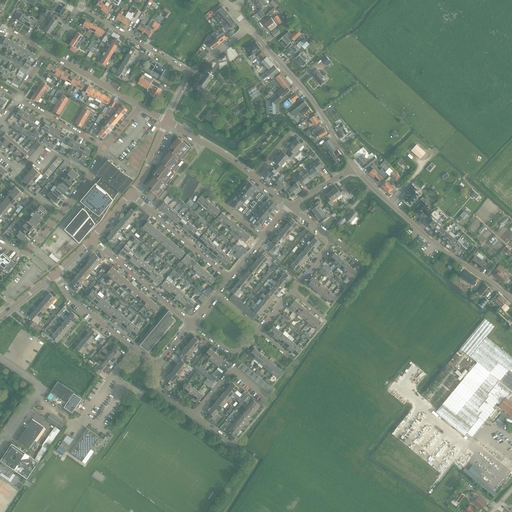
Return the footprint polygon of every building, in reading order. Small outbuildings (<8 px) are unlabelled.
[(99,0),(96,6),(102,9),(105,5),(102,3),(103,0),(102,0),(99,0)] [(267,4),(268,3),(269,1),(267,0),(264,0),(254,0),(261,9),(267,4)] [(105,5),(102,9),(108,13),(112,6),(110,4),(106,2),(105,5)] [(53,11),(56,14),(58,12),(62,15),(66,9),(65,8),(67,6),(64,4),(63,7),(61,6),(58,3),(53,10),(53,11)] [(165,17),(167,18),(171,11),(165,7),(163,10),(167,12),(165,17)] [(215,17),(219,22),(218,22),(220,25),(221,24),(223,26),(225,24),(227,26),(229,24),(228,23),(228,22),(227,21),(232,18),(222,7),(215,13),(217,15),(215,17)] [(125,17),(122,21),(128,25),(133,17),(137,19),(141,12),(136,9),(134,13),(132,12),(131,13),(128,11),(125,17)] [(18,10),(15,14),(17,16),(17,17),(19,18),(18,21),(23,24),(28,17),(29,14),(24,11),(23,12),(20,11),(18,10)] [(116,18),(122,21),(125,17),(122,15),(123,12),(121,11),(116,18)] [(52,18),(48,24),(53,27),(57,21),(56,20),(57,18),(51,13),(49,16),(52,18)] [(146,22),(148,18),(142,14),(139,18),(146,22)] [(271,30),(277,25),(279,27),(285,21),(280,15),(278,16),(277,15),(274,17),(275,18),(273,20),(271,17),(265,22),(271,30)] [(28,17),(23,24),(29,27),(30,25),(33,26),(36,20),(33,19),(33,20),(28,17)] [(225,24),(223,26),(227,31),(229,29),(236,23),(232,18),(227,21),(228,22),(228,23),(229,24),(227,26),(225,24)] [(83,25),(89,29),(92,23),(86,19),(84,23),(83,25)] [(136,30),(142,34),(147,26),(141,22),(136,30)] [(92,23),(89,29),(95,32),(99,27),(92,23)] [(49,33),(53,27),(48,24),(44,30),(49,33)] [(147,26),(142,34),(148,37),(153,30),(147,26)] [(99,27),(95,32),(101,36),(105,31),(99,27)] [(281,31),(278,27),(271,33),(275,37),(280,33),(281,31)] [(286,33),(279,41),(285,47),(293,39),(294,40),(301,33),(297,29),(292,35),(288,31),(286,33)] [(222,32),(222,33),(220,30),(218,32),(220,34),(216,37),(217,38),(210,44),(214,49),(221,43),(221,42),(227,37),(222,32)] [(78,32),(73,38),(81,43),(82,41),(85,37),(83,35),(78,32)] [(115,38),(113,41),(112,40),(110,42),(117,46),(120,40),(118,39),(120,36),(113,32),(111,36),(115,38)] [(0,40),(0,43),(7,47),(11,40),(5,37),(5,38),(2,37),(0,40)] [(73,38),(69,44),(74,47),(75,47),(77,49),(80,45),(79,44),(81,43),(73,38)] [(11,40),(7,47),(12,50),(16,43),(11,40)] [(300,48),(293,55),(303,66),(309,60),(304,55),(301,53),(305,49),(304,49),(309,44),(306,41),(299,48),(300,48)] [(110,46),(108,49),(113,53),(117,46),(110,42),(108,45),(110,46)] [(16,43),(12,50),(17,53),(21,46),(16,43)] [(256,43),(247,48),(252,55),(249,57),(251,61),(256,57),(254,54),(260,49),(256,43)] [(287,49),(293,55),(300,48),(299,48),(296,44),(294,46),(294,45),(293,46),(292,44),(287,49)] [(21,46),(17,53),(22,56),(26,49),(21,46)] [(132,47),(128,52),(135,57),(138,51),(132,47)] [(26,49),(22,56),(27,59),(31,52),(26,49)] [(108,49),(104,55),(109,59),(113,53),(108,49)] [(262,51),(256,57),(258,59),(259,58),(262,61),(267,56),(262,51)] [(31,52),(27,59),(32,62),(36,55),(31,52)] [(128,52),(125,58),(132,62),(135,57),(128,52)] [(105,65),(109,59),(104,55),(104,56),(102,55),(101,58),(102,59),(100,62),(105,65)] [(325,55),(321,59),(327,66),(331,62),(325,55)] [(265,64),(269,68),(274,64),(267,56),(262,61),(263,62),(262,63),(264,65),(265,64)] [(125,58),(122,63),(129,67),(132,62),(125,58)] [(165,69),(152,61),(153,59),(150,58),(148,63),(150,64),(155,67),(153,70),(161,75),(162,74),(163,75),(164,72),(163,72),(165,69)] [(122,63),(118,68),(126,73),(129,67),(122,63)] [(270,68),(265,72),(261,77),(264,80),(266,78),(266,77),(268,75),(271,79),(279,71),(280,70),(278,67),(277,68),(274,64),(269,68),(270,68)] [(54,76),(55,74),(58,68),(53,65),(50,71),(53,73),(52,74),(54,76)] [(58,68),(55,74),(60,77),(64,71),(58,68)] [(123,78),(126,73),(118,68),(115,74),(123,78)] [(6,69),(2,76),(7,79),(11,72),(6,69)] [(321,85),(326,80),(317,69),(312,74),(321,85)] [(64,71),(60,77),(66,80),(69,74),(64,71)] [(207,71),(195,88),(201,93),(201,92),(202,93),(205,89),(204,88),(213,76),(211,74),(212,72),(211,71),(209,73),(207,71)] [(11,72),(7,79),(12,82),(16,75),(11,72)] [(271,81),(273,84),(275,86),(279,83),(280,82),(281,82),(282,81),(281,80),(285,77),(281,73),(275,78),(271,81)] [(69,74),(66,80),(71,83),(74,77),(69,74)] [(16,75),(12,82),(17,85),(21,78),(16,75)] [(139,81),(137,84),(147,89),(148,88),(153,90),(151,94),(157,98),(161,90),(155,86),(151,84),(152,80),(142,75),(141,78),(140,80),(139,81)] [(74,77),(71,83),(76,86),(80,80),(74,77)] [(279,83),(283,87),(284,89),(287,87),(290,84),(285,77),(281,80),(282,81),(281,82),(280,82),(279,83)] [(80,80),(76,86),(79,88),(78,90),(80,91),(85,83),(80,80)] [(42,82),(38,87),(45,91),(48,86),(42,82)] [(78,99),(81,100),(86,92),(88,93),(87,95),(89,97),(94,89),(88,85),(86,91),(83,89),(78,99)] [(38,87),(35,92),(41,97),(45,91),(38,87)] [(277,94),(271,99),(276,105),(282,100),(281,99),(291,91),(287,87),(284,89),(283,87),(276,93),(277,94)] [(94,89),(89,97),(92,98),(93,96),(96,98),(99,92),(94,89)] [(31,98),(37,102),(41,97),(35,92),(31,98)] [(99,92),(96,98),(101,101),(105,95),(99,92)] [(295,93),(288,99),(291,103),(298,97),(295,93)] [(62,95),(59,100),(65,104),(68,98),(62,95)] [(105,95),(101,101),(107,104),(110,98),(105,95)] [(276,114),(275,105),(276,105),(271,99),(269,101),(268,100),(265,100),(266,114),(276,114)] [(59,100),(56,105),(62,109),(65,104),(59,100)] [(296,117),(298,115),(300,117),(302,116),(303,116),(305,115),(306,116),(312,111),(305,102),(292,112),(296,117)] [(59,115),(62,109),(56,105),(52,111),(59,115)] [(118,110),(123,115),(127,110),(122,105),(120,107),(119,107),(117,109),(118,110)] [(84,107),(81,113),(87,117),(91,111),(84,107)] [(20,109),(16,116),(18,117),(17,119),(20,121),(21,119),(25,112),(20,109)] [(118,110),(114,115),(119,119),(123,115),(118,110)] [(21,119),(20,121),(25,124),(26,122),(30,115),(25,112),(21,119)] [(81,113),(78,118),(84,122),(87,117),(81,113)] [(30,115),(26,122),(31,125),(35,118),(30,115)] [(110,119),(115,124),(119,119),(114,115),(110,119)] [(309,125),(311,124),(312,123),(314,125),(319,122),(315,115),(310,118),(311,120),(307,122),(309,125)] [(35,118),(31,125),(33,126),(34,125),(37,127),(41,121),(35,118)] [(78,118),(74,124),(81,127),(84,122),(78,118)] [(110,119),(106,124),(111,129),(115,124),(110,119)] [(348,134),(344,128),(345,127),(342,122),(335,127),(342,138),(348,134)] [(47,133),(51,126),(45,123),(41,130),(44,131),(44,130),(47,132),(47,133)] [(102,129),(107,133),(111,129),(106,124),(102,129)] [(51,126),(47,133),(49,134),(48,135),(51,137),(52,136),(56,129),(51,126)] [(320,138),(327,133),(324,129),(323,130),(320,126),(312,132),(316,138),(320,138)] [(56,129),(52,136),(54,137),(55,136),(58,138),(57,139),(61,132),(56,129)] [(103,138),(107,133),(102,129),(98,134),(103,138)] [(62,142),(66,136),(67,135),(61,132),(57,139),(59,140),(60,140),(62,142)] [(0,138),(0,140),(3,143),(9,136),(5,133),(0,138)] [(9,136),(3,143),(6,146),(13,139),(9,136)] [(156,176),(146,187),(150,190),(146,195),(152,200),(155,197),(157,198),(168,185),(166,183),(175,172),(173,171),(182,160),(180,158),(191,146),(185,141),(184,142),(178,137),(168,149),(170,151),(161,162),(163,163),(154,174),(156,176)] [(13,139),(6,146),(10,150),(16,142),(13,139)] [(70,139),(66,145),(69,147),(71,148),(72,149),(76,142),(70,139)] [(292,143),(299,149),(303,145),(304,145),(306,143),(301,139),(299,141),(296,139),(292,143)] [(328,152),(329,152),(335,160),(342,155),(338,150),(334,153),(334,152),(338,148),(337,147),(330,139),(324,143),(323,144),(328,152)] [(16,142),(10,150),(14,153),(20,145),(16,142)] [(71,148),(68,154),(66,156),(69,158),(71,155),(70,155),(71,154),(73,149),(74,150),(74,149),(77,150),(77,151),(77,152),(81,145),(76,142),(72,149),(71,148)] [(291,150),(289,153),(294,157),(295,155),(297,156),(301,151),(299,149),(292,143),(288,148),(291,150)] [(411,151),(420,159),(425,152),(416,144),(411,151)] [(20,145),(14,153),(17,156),(24,148),(20,145)] [(81,145),(77,152),(79,153),(80,152),(82,153),(82,154),(82,155),(86,148),(81,145)] [(24,148),(17,156),(21,159),(26,154),(27,152),(32,155),(33,153),(29,150),(25,146),(24,149),(24,148)] [(86,148),(82,155),(84,156),(85,155),(88,157),(91,151),(86,148)] [(279,156),(285,162),(289,157),(292,160),(294,157),(289,153),(287,155),(283,151),(279,156)] [(365,170),(377,159),(375,156),(368,161),(362,154),(356,159),(365,170)] [(277,163),(275,165),(280,169),(282,167),(281,166),(285,162),(279,156),(274,161),(277,163)] [(71,235),(74,237),(78,242),(79,243),(85,236),(101,220),(116,195),(120,192),(122,193),(134,179),(132,178),(124,173),(108,159),(98,171),(97,172),(102,177),(96,184),(95,183),(80,200),(80,201),(86,205),(83,209),(82,208),(64,229),(71,235)] [(314,166),(309,170),(314,177),(320,173),(317,170),(320,168),(316,163),(313,165),(314,166)] [(368,173),(373,178),(378,173),(382,169),(381,168),(379,170),(373,164),(370,167),(373,169),(368,173)] [(267,170),(273,176),(277,171),(278,172),(280,169),(275,165),(273,167),(271,165),(267,170)] [(378,173),(373,178),(377,182),(382,177),(383,178),(385,176),(387,173),(389,176),(390,175),(393,171),(386,165),(383,168),(386,171),(385,172),(382,169),(378,173)] [(30,171),(38,177),(41,174),(33,167),(30,171)] [(68,174),(75,180),(76,180),(75,179),(78,174),(72,169),(68,174)] [(269,180),(273,176),(267,170),(263,175),(269,180)] [(304,173),(310,180),(314,177),(309,170),(304,173)] [(27,175),(34,181),(38,177),(30,171),(27,175)] [(398,176),(393,171),(390,175),(397,181),(400,178),(398,176)] [(296,178),(300,183),(303,182),(304,184),(310,180),(304,173),(300,177),(299,176),(296,178)] [(65,179),(71,184),(75,180),(68,174),(69,175),(65,179)] [(24,179),(31,185),(34,181),(27,175),(24,179)] [(296,183),(292,187),(297,193),(302,190),(298,185),(300,183),(296,178),(294,180),(296,183)] [(28,188),(31,185),(24,179),(21,182),(28,188)] [(60,183),(68,189),(71,184),(65,179),(61,183),(60,183)] [(393,193),(396,190),(385,180),(380,185),(389,194),(391,191),(393,193)] [(246,185),(253,192),(256,188),(249,181),(246,185)] [(57,187),(63,193),(67,189),(68,189),(60,183),(57,187)] [(407,195),(404,199),(411,205),(413,202),(414,202),(417,199),(416,199),(419,196),(414,191),(417,189),(412,184),(405,192),(407,195)] [(250,195),(253,192),(246,185),(242,189),(250,195)] [(12,190),(20,196),(23,193),(15,186),(12,190)] [(46,186),(40,193),(43,195),(49,188),(48,188),(46,186)] [(53,192),(60,198),(59,197),(63,193),(57,187),(53,192)] [(292,197),(297,193),(292,187),(287,190),(292,197)] [(331,190),(336,197),(338,200),(342,197),(343,196),(342,195),(344,193),(341,188),(338,190),(336,187),(331,190)] [(242,189),(239,193),(247,199),(250,195),(242,189)] [(9,194),(16,200),(20,196),(12,190),(9,194)] [(326,199),(330,204),(331,206),(334,204),(333,202),(332,201),(336,197),(331,190),(326,194),(328,197),(326,199)] [(56,203),(60,198),(53,192),(54,193),(50,198),(56,203)] [(247,199),(239,193),(236,196),(244,203),(247,199)] [(6,197),(13,204),(16,200),(9,194),(6,197)] [(198,202),(201,205),(206,199),(202,195),(196,201),(195,203),(191,208),(193,210),(197,205),(196,204),(198,202)] [(233,200),(241,206),(244,203),(236,196),(233,200)] [(3,201),(10,207),(13,204),(6,197),(3,201)] [(33,198),(29,203),(27,205),(30,207),(35,200),(33,198)] [(206,199),(201,205),(206,209),(211,203),(206,199)] [(267,203),(273,208),(276,204),(270,199),(267,203)] [(230,204),(238,210),(238,209),(241,206),(233,200),(230,204)] [(422,200),(414,209),(417,212),(416,213),(419,215),(419,214),(420,215),(423,212),(424,213),(427,216),(431,211),(427,207),(428,206),(422,200)] [(0,204),(0,205),(7,211),(10,207),(3,201),(0,204)] [(312,209),(316,214),(322,209),(319,204),(320,204),(318,201),(313,205),(314,207),(312,209)] [(159,208),(164,212),(169,206),(164,202),(159,208)] [(33,210),(35,212),(43,218),(43,217),(42,217),(46,212),(45,212),(46,210),(38,203),(33,210)] [(211,203),(206,209),(210,213),(216,207),(211,203)] [(270,212),(273,208),(267,203),(264,206),(262,205),(262,206),(270,212)] [(169,206),(164,212),(168,216),(174,210),(169,206)] [(270,212),(262,206),(259,209),(267,216),(270,212)] [(216,207),(210,213),(215,217),(220,211),(216,207)] [(131,209),(127,213),(134,219),(137,222),(140,225),(142,223),(145,219),(142,217),(139,220),(136,217),(138,214),(131,209)] [(267,216),(259,209),(260,210),(257,214),(264,219),(267,216)] [(322,209),(316,214),(319,219),(322,217),(324,220),(329,216),(327,213),(326,214),(322,209)] [(174,210),(168,216),(173,220),(178,214),(174,210)] [(351,222),(352,221),(354,222),(357,219),(355,217),(358,214),(353,210),(346,218),(351,222)] [(36,213),(32,217),(38,222),(43,218),(35,212),(36,213)] [(217,218),(222,223),(227,216),(222,212),(217,218)] [(123,218),(130,224),(134,219),(127,213),(123,218)] [(340,217),(335,223),(338,225),(343,219),(346,216),(343,213),(340,217)] [(178,214),(173,220),(178,224),(183,217),(178,214)] [(254,218),(261,223),(264,219),(257,214),(254,218)] [(227,216),(222,223),(226,226),(232,220),(227,216)] [(431,217),(427,222),(429,224),(427,226),(432,230),(437,223),(439,221),(432,216),(431,217)] [(28,221),(35,227),(38,222),(32,217),(29,221),(28,221)] [(183,217),(178,224),(182,228),(188,221),(183,217)] [(119,223),(126,229),(130,224),(123,218),(119,223)] [(252,220),(251,221),(258,227),(261,223),(254,218),(252,220)] [(288,223),(294,229),(298,224),(292,219),(288,223)] [(232,220),(226,226),(231,230),(236,224),(232,220)] [(24,226),(30,231),(34,226),(35,227),(28,221),(24,226)] [(142,227),(147,231),(152,225),(148,221),(142,227)] [(188,221),(182,228),(187,231),(192,225),(188,221)] [(437,223),(432,230),(436,233),(441,227),(440,226),(442,224),(439,221),(437,223)] [(115,228),(121,233),(126,229),(119,223),(115,228)] [(284,228),(290,233),(294,229),(288,223),(284,228)] [(236,224),(231,230),(236,234),(241,228),(236,224)] [(441,227),(436,233),(440,237),(445,230),(444,230),(442,227),(443,225),(442,224),(440,226),(441,227)] [(152,225),(147,231),(152,235),(157,229),(152,225)] [(192,225),(187,231),(192,235),(197,229),(192,225)] [(20,230),(27,236),(26,235),(30,231),(24,226),(20,230)] [(111,233),(117,238),(121,233),(115,228),(111,233)] [(241,228),(236,234),(240,238),(246,232),(241,228)] [(280,233),(286,238),(290,233),(284,228),(280,233)] [(445,230),(440,237),(444,240),(449,234),(449,233),(446,231),(447,229),(446,228),(444,230),(445,230)] [(157,229),(152,235),(157,239),(162,233),(157,229)] [(197,229),(192,235),(196,239),(202,233),(197,229)] [(17,236),(18,237),(16,239),(21,243),(23,241),(27,236),(20,230),(21,231),(17,236)] [(449,234),(444,240),(448,244),(453,238),(453,237),(455,235),(450,231),(449,233),(449,234)] [(246,232),(240,238),(245,242),(250,236),(246,232)] [(484,240),(491,234),(488,232),(482,238),(484,240)] [(57,239),(59,237),(55,233),(46,244),(49,247),(56,239),(57,239)] [(113,243),(117,238),(111,233),(107,238),(113,243)] [(162,233),(157,239),(161,243),(166,237),(162,233)] [(276,237),(282,243),(286,238),(280,233),(276,237)] [(203,235),(198,241),(203,245),(208,239),(203,235)] [(453,238),(448,244),(452,247),(458,241),(457,241),(454,238),(456,236),(455,235),(453,237),(453,238)] [(494,236),(490,240),(494,245),(498,240),(494,236)] [(166,237),(161,243),(166,247),(171,241),(166,237)] [(272,242),(278,247),(282,243),(276,237),(272,242)] [(311,242),(317,247),(321,243),(314,238),(311,242)] [(458,241),(452,247),(457,251),(462,245),(458,241),(460,239),(459,238),(457,241),(458,241)] [(208,239),(203,245),(207,249),(213,243),(208,239)] [(121,241),(113,251),(116,253),(118,250),(119,251),(124,244),(121,241)] [(171,241),(166,247),(171,251),(176,245),(171,241)] [(268,247),(273,251),(274,252),(278,247),(272,242),(268,247)] [(307,247),(313,252),(317,247),(311,242),(307,247)] [(213,243),(207,249),(212,253),(217,247),(213,243)] [(125,245),(120,252),(125,256),(130,249),(125,245)] [(176,245),(171,251),(175,255),(181,249),(176,245)] [(217,247),(212,253),(217,257),(222,251),(217,247)] [(303,252),(309,257),(313,252),(307,247),(303,252)] [(130,249),(125,256),(129,260),(135,253),(130,249)] [(181,249),(175,255),(180,259),(185,253),(181,249)] [(135,253),(129,260),(134,264),(140,257),(142,255),(137,251),(135,253)] [(222,251),(217,257),(222,261),(227,255),(222,251)] [(53,252),(50,255),(57,262),(60,259),(53,252)] [(299,256),(305,262),(309,257),(303,252),(299,256)] [(258,258),(265,263),(269,258),(263,253),(258,258)] [(329,259),(334,264),(339,257),(334,253),(329,259)] [(475,255),(469,263),(479,270),(485,262),(482,260),(484,257),(478,253),(476,255),(475,255)] [(91,259),(98,265),(101,260),(102,261),(105,258),(100,254),(98,256),(95,254),(91,259)] [(187,254),(181,261),(186,265),(192,258),(187,254)] [(227,255),(222,261),(226,265),(231,258),(227,255)] [(7,256),(0,264),(4,268),(11,259),(7,256)] [(295,261),(301,266),(305,262),(299,256),(295,261)] [(140,257),(134,264),(139,268),(145,261),(140,257)] [(339,257),(334,264),(338,267),(344,261),(339,257)] [(192,258),(186,265),(191,269),(197,262),(192,258)] [(255,263),(261,268),(265,263),(258,258),(255,263)] [(11,259),(4,268),(9,272),(16,263),(11,259)] [(87,264),(94,269),(98,265),(91,259),(87,264)] [(145,261),(139,268),(144,272),(150,266),(145,261)] [(297,271),(301,266),(295,261),(291,266),(297,271)] [(344,261),(338,267),(343,271),(349,265),(344,261)] [(197,262),(191,269),(196,273),(201,266),(197,262)] [(251,268),(257,273),(261,268),(255,263),(251,268)] [(83,268),(89,274),(94,269),(87,264),(83,268)] [(349,265),(343,271),(348,275),(353,269),(349,265)] [(507,277),(501,271),(500,270),(502,268),(499,265),(494,271),(496,273),(494,276),(502,282),(503,281),(505,283),(506,282),(508,280),(508,278),(507,277)] [(150,266),(144,272),(149,276),(155,270),(150,266)] [(201,266),(196,273),(201,277),(206,270),(201,266)] [(106,273),(111,277),(117,271),(112,267),(106,273)] [(79,273),(85,279),(89,274),(83,268),(79,273)] [(247,272),(253,277),(257,273),(251,268),(247,272)] [(155,270),(149,276),(154,280),(159,274),(159,273),(161,271),(159,269),(157,272),(155,270)] [(353,269),(348,275),(350,277),(348,279),(351,281),(352,279),(358,273),(353,269)] [(460,277),(472,285),(477,278),(465,269),(460,277)] [(206,270),(201,277),(205,281),(211,274),(206,270)] [(117,271),(111,277),(116,282),(122,275),(117,271)] [(243,277),(249,282),(253,277),(247,272),(243,277)] [(281,277),(287,282),(291,277),(285,272),(281,277)] [(75,278),(82,283),(85,279),(79,273),(75,278)] [(159,274),(154,280),(159,284),(164,278),(159,274)] [(211,274),(205,281),(210,285),(216,279),(211,274)] [(122,275),(116,282),(121,285),(126,279),(122,275)] [(168,276),(161,285),(166,289),(171,282),(173,280),(168,276)] [(239,282),(245,287),(249,282),(243,277),(239,282)] [(277,282),(283,287),(287,282),(281,277),(277,282)] [(308,284),(313,288),(319,281),(314,277),(308,284)] [(78,288),(82,283),(75,278),(71,283),(73,285),(72,287),(76,291),(79,289),(78,288)] [(126,279),(121,285),(126,290),(131,283),(126,279)] [(319,281),(313,288),(318,292),(323,285),(319,281)] [(171,282),(166,289),(171,293),(176,286),(171,282)] [(235,287),(241,292),(245,287),(239,282),(235,287)] [(275,288),(279,292),(283,287),(277,282),(273,287),(275,288)] [(131,283),(126,290),(130,294),(136,287),(131,283)] [(478,292),(484,297),(490,289),(485,284),(478,292)] [(323,285),(318,292),(322,296),(328,289),(323,285)] [(176,286),(171,293),(175,297),(181,291),(176,286)] [(136,287),(130,294),(135,298),(140,291),(136,287)] [(231,291),(237,296),(241,292),(235,287),(231,291)] [(272,293),(276,296),(279,292),(275,288),(273,287),(269,291),(272,293)] [(328,289),(322,296),(327,300),(333,293),(328,289)] [(87,296),(92,301),(97,294),(93,290),(87,296)] [(140,291),(135,298),(140,302),(145,295),(140,291)] [(181,291),(175,297),(180,301),(186,295),(181,291)] [(266,296),(272,301),(276,296),(272,293),(269,291),(267,294),(264,291),(262,293),(266,296)] [(45,297),(52,303),(55,299),(56,299),(59,297),(54,293),(52,295),(49,293),(45,297)] [(333,293),(327,300),(332,304),(337,297),(333,293)] [(97,294),(92,301),(97,305),(102,298),(97,294)] [(145,295),(140,302),(145,306),(150,299),(145,295)] [(186,295),(180,301),(185,305),(190,299),(186,295)] [(258,298),(262,301),(262,300),(264,302),(268,306),(272,301),(266,296),(264,298),(261,295),(258,298)] [(492,299),(495,301),(500,306),(502,305),(506,300),(500,295),(498,297),(496,295),(492,299)] [(41,302),(48,308),(52,303),(45,297),(41,302)] [(102,298),(97,305),(101,309),(107,302),(102,298)] [(485,298),(479,304),(483,307),(489,301),(485,298)] [(150,299),(145,306),(149,310),(155,303),(150,299)] [(190,299),(185,305),(190,309),(195,303),(190,299)] [(289,303),(291,305),(289,307),(294,311),(299,304),(295,300),(293,299),(289,303)] [(258,305),(264,310),(268,306),(264,302),(262,300),(262,301),(258,305)] [(37,307),(44,312),(48,308),(41,302),(37,307)] [(107,302),(101,309),(106,313),(112,306),(107,302)] [(155,303),(149,310),(154,313),(159,307),(155,303)] [(505,303),(501,308),(505,312),(510,307),(505,303)] [(299,304),(294,311),(299,315),(304,308),(299,304)] [(260,315),(264,310),(258,305),(254,310),(260,315)] [(112,306),(106,313),(111,317),(117,310),(112,306)] [(37,307),(33,312),(40,317),(44,312),(37,307)] [(304,308),(299,315),(303,319),(309,312),(304,308)] [(117,310),(111,317),(116,321),(121,314),(117,310)] [(169,311),(140,345),(148,352),(176,320),(171,316),(173,314),(169,311)] [(30,321),(35,325),(37,323),(36,322),(40,317),(33,312),(29,317),(32,319),(30,321)] [(68,317),(74,322),(79,318),(72,312),(68,317)] [(309,312),(303,319),(308,323),(314,316),(309,312)] [(121,314),(116,321),(121,325),(126,318),(121,314)] [(314,316),(308,323),(313,326),(318,320),(314,316)] [(64,322),(70,327),(74,322),(68,317),(64,322)] [(126,318),(121,325),(125,329),(131,322),(126,318)] [(442,404),(435,412),(464,435),(466,433),(472,437),(488,417),(484,414),(495,401),(499,405),(505,397),(508,399),(511,393),(511,357),(486,336),(494,326),(484,318),(460,347),(460,348),(477,362),(468,373),(466,370),(465,370),(457,378),(460,380),(462,377),(463,378),(462,380),(442,404)] [(318,320),(313,326),(318,330),(323,324),(318,320)] [(60,326),(67,332),(70,327),(64,322),(60,326)] [(131,322),(125,329),(130,333),(135,326),(131,322)] [(56,331),(63,336),(67,332),(60,326),(56,331)] [(135,326),(130,333),(135,337),(140,330),(135,326)] [(268,332),(273,336),(278,330),(273,326),(268,332)] [(88,333),(94,339),(98,334),(92,329),(88,333)] [(278,330),(273,336),(278,340),(283,334),(283,333),(278,330)] [(52,336),(58,341),(63,336),(56,331),(52,336)] [(283,334),(278,340),(282,344),(288,338),(287,337),(289,335),(285,331),(283,333),(283,334)] [(84,338),(90,344),(94,339),(88,333),(84,338)] [(190,342),(197,347),(201,342),(202,343),(201,344),(204,346),(208,342),(205,339),(204,341),(199,337),(197,339),(194,337),(190,342)] [(80,343),(86,348),(90,344),(84,338),(80,343)] [(288,338),(282,344),(287,348),(292,342),(288,338)] [(186,347),(193,352),(197,347),(190,342),(186,347)] [(292,342),(287,348),(292,352),(297,346),(297,345),(292,342)] [(82,353),(86,348),(80,343),(76,348),(82,353)] [(297,346),(292,352),(296,356),(302,350),(301,349),(303,347),(299,343),(297,345),(297,346)] [(114,348),(110,353),(117,358),(121,353),(118,351),(120,349),(115,345),(113,347),(114,348)] [(182,351),(189,357),(193,352),(186,347),(182,351)] [(209,348),(204,355),(209,359),(214,353),(209,348)] [(249,354),(252,356),(249,360),(251,361),(254,358),(259,352),(255,348),(249,354)] [(185,362),(189,357),(182,351),(178,356),(185,362)] [(259,352),(254,358),(259,362),(264,356),(259,352)] [(106,357),(113,363),(117,358),(110,353),(106,357)] [(214,353),(209,359),(214,363),(219,357),(214,353)] [(264,356),(259,362),(264,366),(269,360),(264,356)] [(102,362),(109,368),(113,363),(106,357),(102,362)] [(219,357),(214,363),(219,367),(224,361),(219,357)] [(177,365),(183,371),(187,366),(181,360),(177,365)] [(264,366),(262,368),(264,370),(266,368),(269,370),(274,364),(269,360),(264,366)] [(224,361),(219,367),(223,371),(229,364),(224,361)] [(98,366),(94,371),(99,375),(102,370),(105,373),(109,368),(102,362),(99,367),(98,366)] [(274,364),(269,370),(273,374),(278,368),(274,364)] [(173,370),(179,376),(183,371),(177,365),(173,370)] [(278,368),(273,374),(278,378),(283,372),(278,368)] [(169,375),(175,380),(179,376),(173,370),(169,375)] [(171,385),(175,380),(169,375),(165,380),(167,382),(165,384),(170,388),(173,386),(171,385)] [(58,382),(48,396),(47,398),(52,401),(55,396),(66,403),(73,392),(58,382)] [(228,387),(234,393),(238,388),(232,383),(228,387)] [(183,390),(187,394),(193,388),(188,384),(183,390)] [(224,392),(230,397),(234,393),(228,387),(224,392)] [(193,388),(187,394),(192,398),(198,392),(193,388)] [(198,392),(192,398),(197,402),(203,396),(198,392)] [(220,397),(226,402),(230,397),(224,392),(220,397)] [(74,411),(82,399),(74,394),(64,407),(70,412),(72,410),(74,411)] [(216,402),(222,407),(226,402),(220,397),(216,402)] [(499,405),(498,406),(507,413),(510,409),(511,411),(511,410),(511,402),(508,399),(505,397),(499,405)] [(249,405),(256,411),(260,406),(253,401),(249,405)] [(212,406),(218,412),(222,407),(216,402),(212,406)] [(245,410),(252,416),(256,411),(249,405),(245,410)] [(215,416),(218,412),(212,406),(208,411),(210,413),(208,416),(214,420),(216,417),(215,416)] [(241,415),(248,420),(252,416),(245,410),(241,415)] [(50,414),(47,419),(61,428),(64,423),(50,414)] [(237,420),(244,425),(248,420),(241,415),(237,420)] [(29,448),(35,440),(37,441),(46,429),(44,427),(32,419),(18,440),(29,448)] [(233,425),(240,430),(244,425),(237,420),(233,425)] [(236,435),(240,430),(233,425),(229,429),(228,428),(226,431),(231,435),(233,433),(236,435)] [(42,446),(37,454),(35,459),(12,444),(1,460),(27,478),(38,462),(60,430),(55,426),(42,445),(42,446)] [(82,462),(99,437),(87,428),(70,453),(82,462)] [(63,441),(60,445),(67,450),(69,446),(63,441)] [(59,446),(56,451),(62,455),(66,450),(59,446)] [(1,463),(1,464),(0,463),(0,474),(1,473),(10,478),(14,472),(1,463)] [(456,489),(453,493),(456,495),(453,499),(458,503),(465,495),(459,491),(456,489)] [(473,502),(480,509),(485,503),(478,497),(473,502)]
